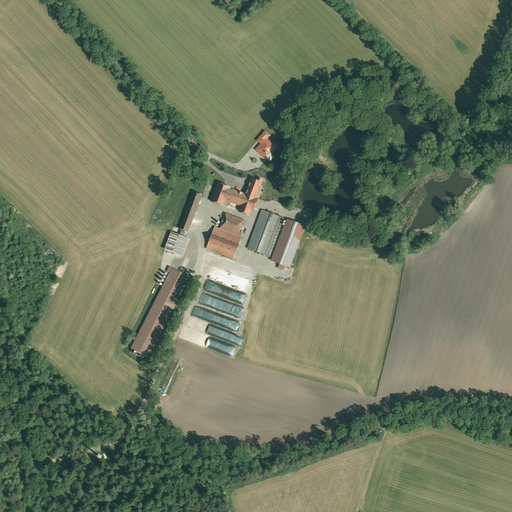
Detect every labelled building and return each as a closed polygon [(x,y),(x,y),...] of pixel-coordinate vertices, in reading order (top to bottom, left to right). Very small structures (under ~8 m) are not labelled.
[(260,144),(255,150),(270,162),(275,156),(272,154),(277,147),(267,139),(271,135),(265,130),(256,141),(260,144)] [(251,213),(253,208),(256,209),(260,197),(257,196),(263,179),(251,175),(245,192),(231,187),(232,185),(218,180),(211,199),(225,204),(227,199),(241,204),(239,209),(251,213)] [(179,226),(188,229),(201,193),(193,190),(179,226)] [(285,215),(262,207),(248,245),(271,254),(285,215)] [(220,226),(240,233),(246,217),(226,210),(220,226)] [(308,223),(288,216),(272,258),(280,261),(286,263),(292,266),(308,223)] [(215,224),(207,246),(235,256),(243,234),(240,233),(220,226),(215,224)] [(191,236),(171,229),(165,247),(172,249),(184,254),(191,236)] [(149,356),(191,274),(170,264),(167,270),(170,271),(131,347),(135,348),(145,354),(149,356)] [(222,279),(223,273),(213,271),(211,277),(222,279)]
